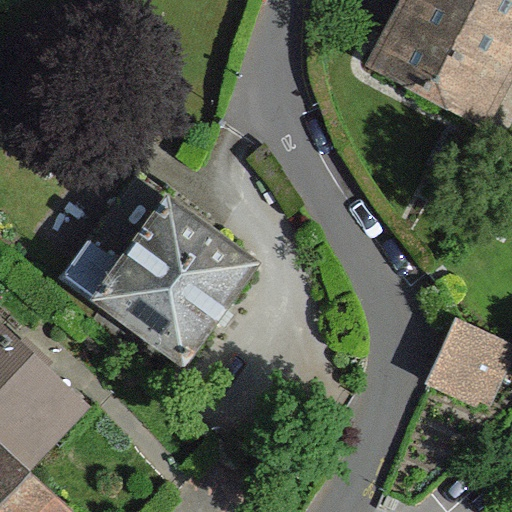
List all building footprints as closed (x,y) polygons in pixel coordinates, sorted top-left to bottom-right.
[(511,0),(420,0),(382,73),(477,123),(511,57),(511,0)] [(105,305),(172,205),(176,198),(140,171),(61,281),(101,310),(105,305)] [(172,205),(105,305),(185,364),(257,266),(172,205)] [(511,355),(511,345),(460,322),(454,334),(430,384),(474,406),(479,398),(491,402),(511,355)] [(0,329),(0,445),(27,468),(84,408),(0,329)] [(66,511),(70,508),(27,468),(0,445),(0,511),(66,511)]
